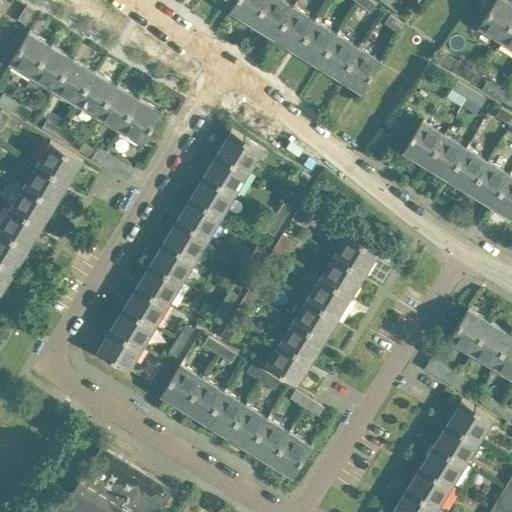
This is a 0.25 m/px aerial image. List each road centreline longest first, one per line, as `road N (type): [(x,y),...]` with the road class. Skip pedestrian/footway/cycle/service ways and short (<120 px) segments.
road 1 (residential): [(272,511),(84,388),(76,366),(79,343),(231,73)]
road 2 (residential): [(479,258),(231,73)]
road 3 (residential): [(479,258),(401,357),(305,511)]
road 4 (residential): [(231,73),(132,0)]
